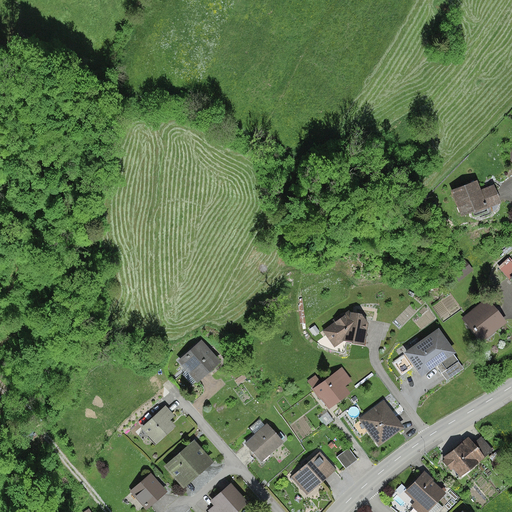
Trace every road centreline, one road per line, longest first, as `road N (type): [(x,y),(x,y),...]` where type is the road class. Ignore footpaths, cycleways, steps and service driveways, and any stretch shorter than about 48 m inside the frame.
road 1 (tertiary): [(358,490),(511,386)]
road 2 (track): [(108,511),(0,381)]
road 3 (track): [(0,319),(19,240),(57,183)]
